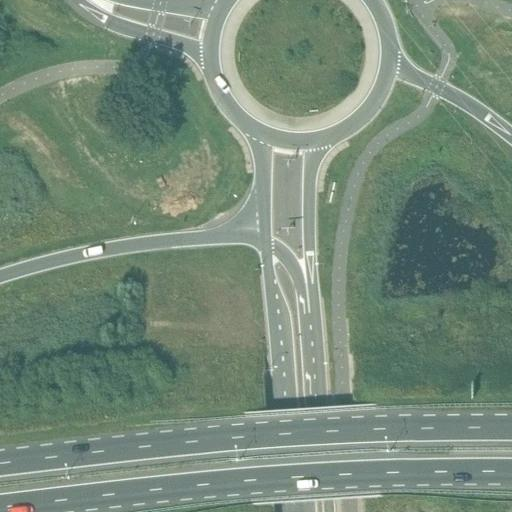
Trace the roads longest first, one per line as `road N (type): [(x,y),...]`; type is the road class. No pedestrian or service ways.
road 1 (trunk): [(511,427),(246,436),(0,463)]
road 2 (trunk): [(0,507),(249,481),(511,472)]
road 3 (tertiary): [(267,237),(285,511)]
road 4 (trunk): [(267,237),(101,249),(0,275)]
road 5 (tertiary): [(328,511),(311,311)]
road 6 (tertiary): [(311,311),(311,178),(326,139)]
road 7 (unclassified): [(73,0),(90,15),(213,60)]
road 8 (trunk): [(511,136),(388,66)]
